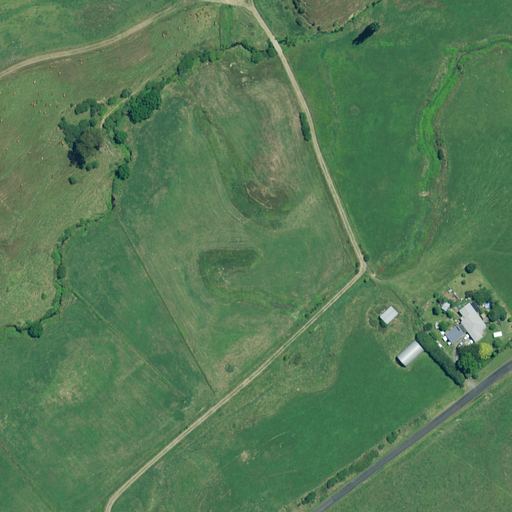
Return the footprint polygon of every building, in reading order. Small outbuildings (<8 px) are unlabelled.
[(474,301),(460,311),(464,316),(461,319),(463,321),(461,323),(476,342),(483,337),(479,331),(486,326),(477,313),(481,310),(474,301)] [(451,305),(446,302),(442,308),(446,311),(451,305)] [(398,314),(392,307),(381,317),(387,324),(398,314)] [(485,313),(481,316),(487,323),(491,321),(485,313)] [(464,335),(457,325),(445,334),(453,344),(464,335)] [(424,350),(415,341),(397,357),(406,367),(424,350)]
